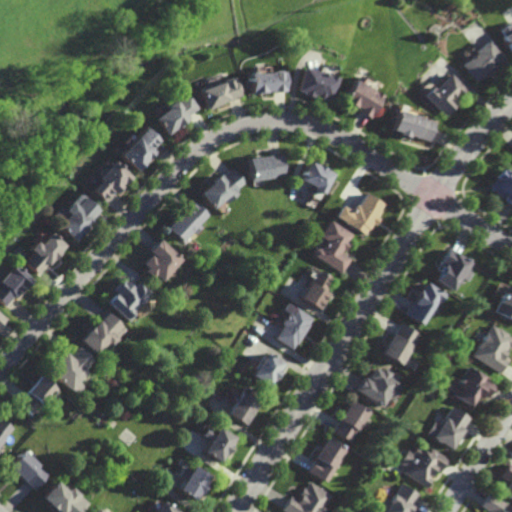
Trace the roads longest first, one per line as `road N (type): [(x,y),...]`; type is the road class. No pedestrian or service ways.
road 1 (residential): [(0,370),(183,161),(247,123),(291,122),(337,136),(511,247)]
road 2 (residential): [(235,511),(433,197),(511,105)]
road 3 (residential): [(511,406),(445,511)]
